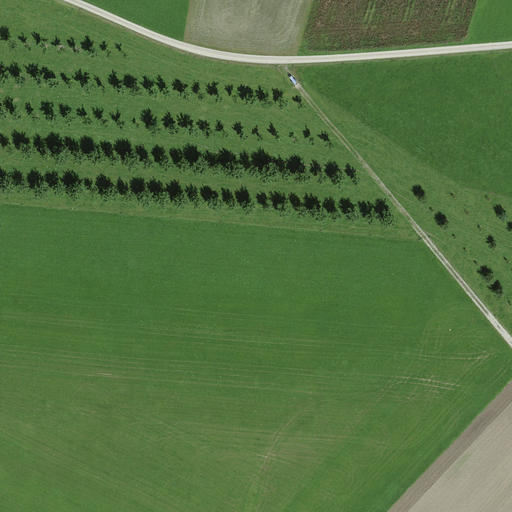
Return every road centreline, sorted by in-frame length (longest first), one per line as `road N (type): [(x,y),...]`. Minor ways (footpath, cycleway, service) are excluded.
road 1 (track): [(511,51),(346,66),(191,60),(61,0)]
road 2 (track): [(286,64),(511,339)]
